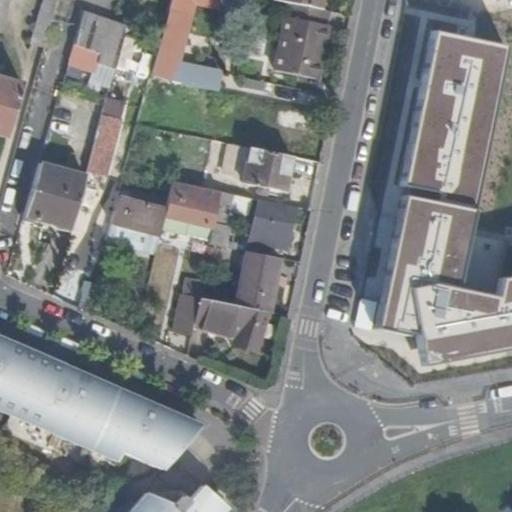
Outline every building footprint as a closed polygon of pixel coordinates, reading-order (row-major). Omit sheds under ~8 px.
[(46,0),(32,50),(45,54),(60,0),(46,0)] [(173,87),(219,97),(223,79),(217,78),(218,76),(179,67),(195,7),(217,13),(218,11),(250,19),(253,2),(242,0),(171,0),(150,80),(173,86),(173,87)] [(321,16),(324,0),(275,0),(275,6),(290,10),(321,16)] [(511,0),(403,0),(404,1),(511,21),(511,0)] [(0,1),(0,37),(0,38),(10,4),(0,1)] [(325,29),(327,17),(321,16),(290,10),(275,76),(317,85),(327,30),(325,29)] [(114,27),(99,22),(84,18),(75,52),(102,60),(99,71),(115,75),(126,30),(114,27)] [(506,45),(430,33),(375,326),(413,332),(420,366),(511,348),(511,274),(491,278),(487,295),(460,287),(506,45)] [(399,35),(386,95),(411,100),(425,41),(399,35)] [(0,141),(6,144),(22,89),(0,82),(0,141)] [(265,97),(267,88),(245,84),(243,93),(265,97)] [(199,113),(202,99),(179,93),(176,107),(170,107),(166,121),(193,127),(196,112),(199,113)] [(105,110),(86,182),(84,190),(100,194),(103,181),(108,182),(126,115),(105,110)] [(383,111),(372,191),(397,194),(408,115),(383,111)] [(312,137),(316,121),(280,114),(277,130),(312,137)] [(285,197),(293,161),(250,153),(243,188),(285,197)] [(40,169),(25,222),(46,228),(48,220),(73,229),(84,190),(86,182),(40,169)] [(166,214),(162,236),(210,246),(220,197),(173,187),(166,214)] [(96,230),(107,231),(109,196),(98,196),(96,230)] [(220,197),(210,246),(210,249),(237,255),(238,250),(228,247),(233,221),(230,220),(231,215),(234,199),(220,197)] [(252,203),(234,199),(231,215),(249,219),(252,203)] [(117,202),(106,243),(157,256),(162,236),(166,214),(117,202)] [(287,254),(296,212),(259,205),(253,234),(259,235),(256,247),(287,254)] [(46,228),(71,235),(73,229),(48,220),(46,228)] [(270,318),(282,264),(248,257),(237,311),(270,318)] [(174,337),(192,341),(194,330),(199,303),(202,288),(187,285),(184,299),(181,299),(174,337)] [(199,303),(194,330),(261,351),(270,318),(237,311),(199,303)] [(0,413),(115,464),(119,456),(161,474),(200,431),(141,404),(140,407),(0,346),(0,413)] [(225,511),(200,489),(187,504),(180,497),(148,500),(145,496),(130,511),(225,511)]
